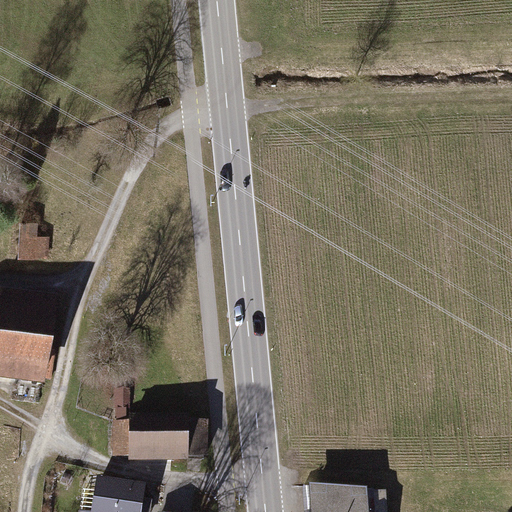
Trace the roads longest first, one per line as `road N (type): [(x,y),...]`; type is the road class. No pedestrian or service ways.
road 1 (primary): [(217,0),(265,511)]
road 2 (track): [(0,288),(42,288),(86,274),(133,172),(168,126),(227,111)]
road 3 (track): [(262,479),(200,482),(104,469),(0,405)]
road 4 (track): [(21,511),(86,274)]
